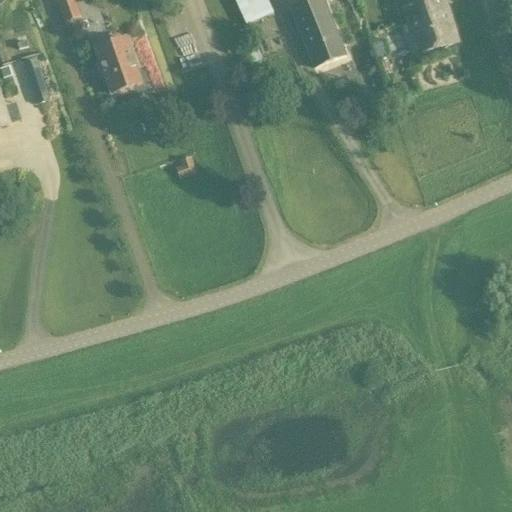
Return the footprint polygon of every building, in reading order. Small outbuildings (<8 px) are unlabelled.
[(72,0),(63,0),(55,3),(62,24),(79,18),(72,0)] [(274,15),(267,0),(233,0),(246,28),(274,15)] [(314,69),(344,57),(321,0),(316,0),(291,10),(314,69)] [(398,0),(417,58),(457,45),(442,0),(398,0)] [(111,95),(141,85),(125,40),(95,50),(111,95)] [(27,43),(17,45),(19,51),(28,48),(27,43)] [(37,63),(25,67),(38,107),(50,103),(37,63)] [(9,68),(0,71),(3,79),(11,77),(9,68)] [(0,129),(9,126),(0,97),(0,129)] [(182,169),(177,171),(180,181),(196,176),(192,160),(181,164),(182,169)]
